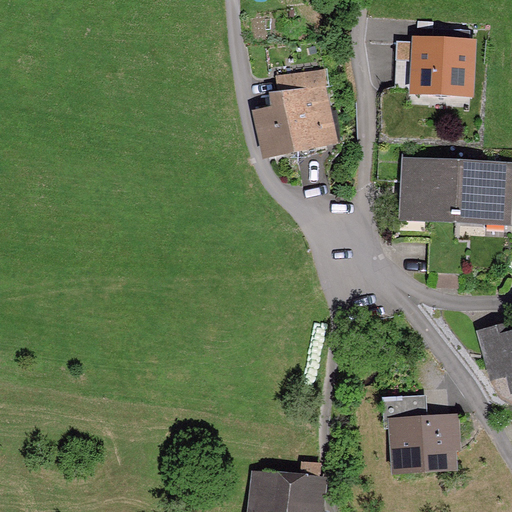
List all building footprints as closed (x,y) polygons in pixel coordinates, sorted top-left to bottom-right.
[(469,46),(419,43),(417,89),(467,92),(469,46)] [(278,77),(280,93),(322,88),(326,87),(324,71),(278,77)] [(283,150),(321,141),(316,121),(328,118),(322,88),(280,93),(272,94),(273,108),(283,150)] [(269,153),(283,150),(273,108),(260,111),(269,153)] [(458,167),(408,165),(406,209),(425,210),(425,216),(456,218),(458,167)] [(508,170),(458,167),(456,218),(486,219),(486,213),(506,214),(508,170)] [(466,243),(435,242),(434,258),(466,259),(466,243)] [(465,275),(466,259),(434,258),(433,274),(465,275)] [(511,336),(484,344),(493,377),(510,372),(511,378),(511,336)] [(417,399),(384,401),(386,427),(396,427),(399,466),(448,463),(447,444),(455,444),(454,422),(418,424),(417,399)] [(300,477),(294,477),(290,511),(310,511),(315,465),(302,464),(300,477)] [(290,511),(294,477),(253,473),(250,507),(256,507),(255,511),(290,511)]
